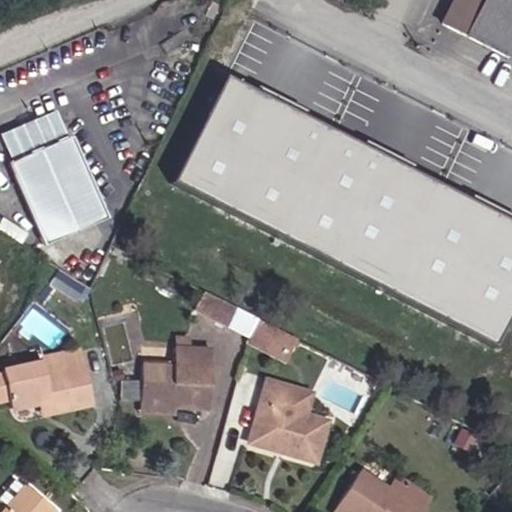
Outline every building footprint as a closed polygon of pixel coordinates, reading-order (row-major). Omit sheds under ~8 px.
[(511,0),(452,0),(441,22),(511,59),(511,0)] [(511,320),(511,216),(235,76),(180,182),(500,344),(511,320)] [(69,138),(5,165),(40,247),(104,220),(69,138)] [(88,290),(87,286),(57,267),(46,281),(81,302),(88,290)] [(196,310),(229,326),(238,309),(205,292),(196,310)] [(269,340),(287,349),(293,337),(257,319),(246,341),(245,343),(263,352),(269,340)] [(176,334),(175,346),(190,347),(191,335),(176,334)] [(169,363),(138,361),(136,402),(170,404),(204,406),(207,348),(190,347),(175,346),(171,345),(169,363)] [(77,347),(45,355),(46,359),(49,371),(81,363),(77,347)] [(50,409),(90,400),(81,363),(49,371),(46,359),(40,360),(34,361),(0,370),(0,372),(7,402),(8,408),(38,401),(48,398),(50,409)] [(282,445),(281,450),(313,459),(324,417),(286,407),(292,385),(261,377),(246,435),(282,445)] [(50,409),(48,398),(38,401),(40,412),(50,409)] [(135,410),(169,412),(170,404),(136,402),(135,410)] [(511,433),(502,444),(511,448),(511,433)] [(501,445),(511,454),(511,453),(511,448),(502,444),(501,445)] [(414,511),(426,496),(405,481),(395,495),(383,486),(355,467),(330,503),(343,511),(414,511)] [(405,481),(392,473),(383,486),(395,495),(405,481)] [(16,480),(0,499),(8,505),(24,487),(16,480)] [(51,511),(52,511),(24,487),(8,505),(1,511),(51,511)] [(326,508),(333,511),(343,511),(330,503),(326,508)]
